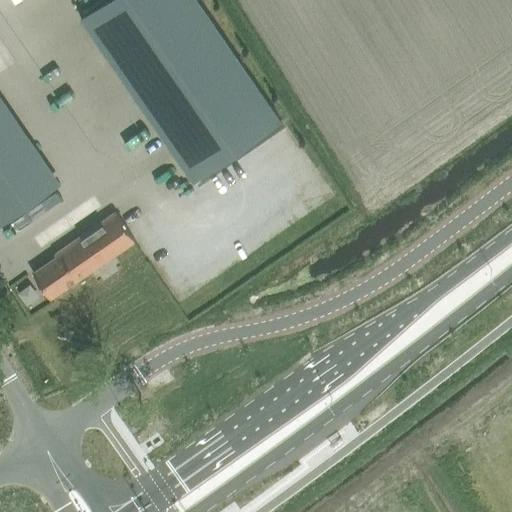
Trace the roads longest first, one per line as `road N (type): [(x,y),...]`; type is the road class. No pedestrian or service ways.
road 1 (unclassified): [(511,183),(358,292),(175,355),(43,445)]
road 2 (primary): [(511,235),(130,511)]
road 3 (primary): [(199,511),(511,271)]
